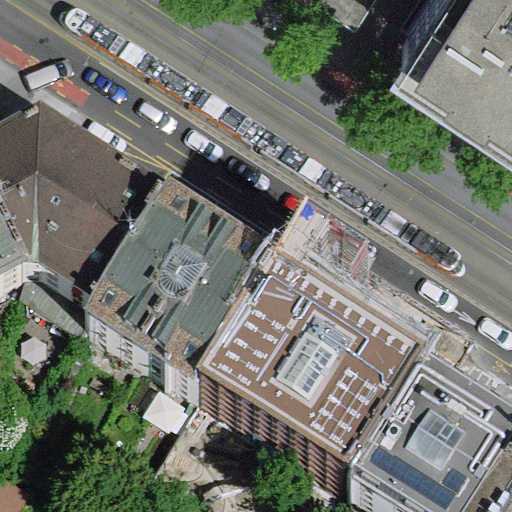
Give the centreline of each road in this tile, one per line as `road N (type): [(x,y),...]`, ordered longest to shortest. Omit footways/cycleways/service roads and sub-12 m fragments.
road 1 (secondary): [(75,66),(511,348)]
road 2 (secondary): [(511,213),(179,0)]
